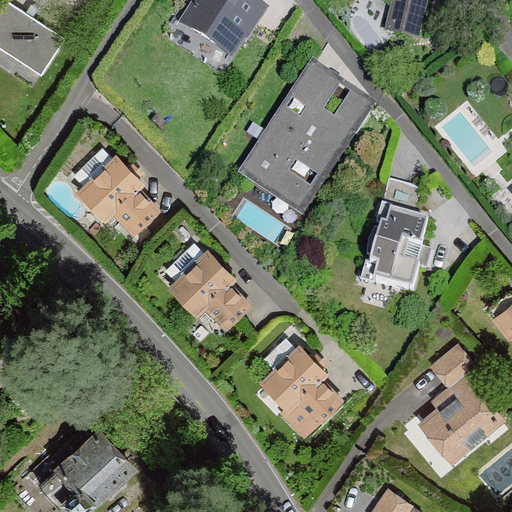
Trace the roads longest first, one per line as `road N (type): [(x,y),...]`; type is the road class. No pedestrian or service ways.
road 1 (tertiary): [(277,511),(201,398),(85,272),(9,204)]
road 2 (residential): [(511,256),(302,0)]
road 3 (residential): [(139,0),(9,204)]
road 4 (unknown): [(85,272),(0,373)]
